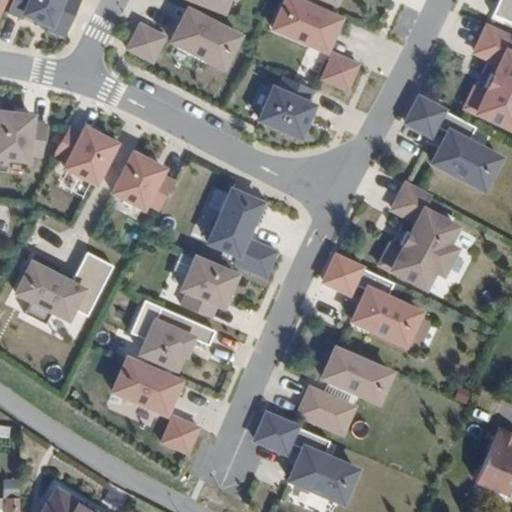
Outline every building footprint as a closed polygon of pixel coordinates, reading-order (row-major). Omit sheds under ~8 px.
[(18,0),(11,16),(26,23),(28,18),(53,29),(51,33),(67,41),(85,0),(18,0)] [(187,0),(224,14),(230,0),(187,0)] [(341,22),(291,0),(288,0),(275,31),(327,54),(341,22)] [(511,0),(498,0),(491,15),(511,24),(511,0)] [(190,13),(173,44),(224,71),(240,39),(190,13)] [(511,39),(486,27),(474,53),(499,64),(485,94),(474,89),(465,107),(509,129),(511,123),(511,54),(506,52),(511,39)] [(167,40),(142,28),(129,53),(154,65),(167,40)] [(350,93),(360,68),(335,57),(324,82),(350,93)] [(315,92),(286,80),(280,94),(275,91),(261,122),(301,140),(315,109),(309,106),(315,92)] [(422,99),(408,125),(433,138),(438,128),(451,135),(435,165),(486,192),(503,160),(471,144),(479,129),(422,99)] [(35,120),(2,116),(0,130),(0,159),(30,163),(31,158),(46,159),(50,128),(35,126),(35,120)] [(98,186),(118,148),(88,132),(85,138),(72,131),(57,159),(71,166),(68,171),(98,186)] [(162,213),(177,184),(163,178),(166,172),(136,157),(116,196),(146,211),(149,206),(162,213)] [(430,198),(405,184),(392,209),(416,221),(400,251),(389,245),(380,264),(424,287),(432,270),(441,274),(454,249),(446,245),(455,227),(424,210),(430,198)] [(259,230),(268,208),(263,206),(234,193),(211,246),(240,258),(236,266),(269,280),(280,255),(249,241),(254,228),(259,230)] [(116,269),(89,255),(73,286),(34,266),(19,296),(34,304),(28,317),(48,327),(55,314),(70,322),(76,312),(90,319),(116,269)] [(339,258),(327,284),(353,296),(357,286),(370,292),(356,323),(408,347),(423,314),(391,299),(397,285),(339,258)] [(225,309),(238,278),(198,261),(184,292),(190,294),(184,308),(213,321),(219,307),(225,309)] [(160,308),(140,353),(175,368),(182,353),(185,354),(192,338),(208,345),(214,332),(160,308)] [(388,372),(334,348),(322,377),(376,401),(388,372)] [(168,417),(182,384),(130,361),(115,394),(168,417)] [(324,425),(335,400),(309,388),(298,414),(324,425)] [(270,415),(259,441),(273,447),(285,453),(289,443),(302,448),(288,480),(342,502),(356,470),(322,455),(329,441),(270,415)] [(190,456),(201,430),(175,419),(164,445),(190,456)] [(511,432),(500,427),(477,480),(509,494),(511,488),(511,432)] [(40,511),(95,511),(56,488),(40,511)] [(19,511),(20,500),(7,500),(7,511),(19,511)]
